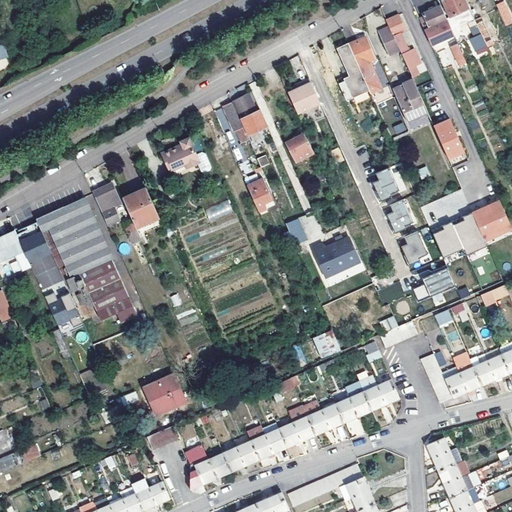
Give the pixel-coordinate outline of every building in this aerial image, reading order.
[(470,7),(466,0),(441,0),(450,17),(470,7)] [(469,0),(473,5),(478,3),(483,10),(489,7),(484,0),(469,0)] [(511,18),(504,1),(496,4),(505,23),(506,25),(511,22),(511,18)] [(454,35),(441,5),(433,9),(432,6),(429,8),(430,10),(423,14),(424,17),(419,19),(431,45),(454,35)] [(401,52),(414,80),(420,77),(417,71),(422,69),(414,49),(408,51),(399,31),(405,29),(399,14),(387,19),(391,29),(401,52)] [(483,34),(490,30),(482,15),(476,19),(476,20),(483,33),(483,34)] [(483,33),(476,20),(470,23),(476,36),(483,33)] [(401,52),(391,29),(380,34),(389,57),(401,52)] [(358,42),(349,46),(369,90),(370,94),(381,89),(370,62),(375,59),(365,37),(357,40),(358,42)] [(458,43),(451,46),(457,60),(464,57),(459,45),(458,43)] [(349,77),(338,82),(346,100),(369,90),(349,46),(349,45),(337,50),(349,77)] [(4,46),(0,46),(0,61),(8,58),(4,46)] [(442,67),(452,64),(447,49),(438,51),(442,67)] [(298,112),(320,102),(310,79),(300,83),(302,87),(298,89),(289,93),(298,112)] [(395,94),(402,109),(423,100),(415,82),(406,85),(407,88),(395,94)] [(374,92),(376,102),(392,98),(389,89),(374,92)] [(267,126),(260,109),(257,111),(248,91),(232,98),(238,113),(239,112),(249,134),(267,126)] [(242,143),(249,140),(231,99),(229,100),(222,103),(233,129),(235,128),(242,143)] [(224,131),(214,110),(200,116),(209,135),(215,133),(217,135),(224,131)] [(434,125),(449,159),(465,151),(450,118),(434,125)] [(396,134),(406,129),(403,122),(392,127),(396,134)] [(239,164),(225,134),(219,137),(227,154),(224,155),(229,168),(239,164)] [(305,134),(286,143),(295,159),(313,150),(305,134)] [(197,155),(190,138),(181,142),(182,145),(163,154),(167,163),(169,162),(173,170),(185,164),(188,163),(190,167),(198,163),(201,162),(197,155)] [(201,162),(198,163),(199,166),(202,172),(204,173),(206,173),(210,171),(211,169),(212,166),(211,165),(206,153),(205,152),(203,152),(197,155),(201,162)] [(264,155),(257,158),(261,166),(267,163),(264,155)] [(417,170),(421,179),(430,175),(426,166),(417,170)] [(391,194),(399,190),(389,167),(376,173),(379,180),(373,183),(375,187),(376,187),(378,190),(375,191),(380,201),(392,196),(391,194)] [(112,183),(93,192),(108,225),(119,219),(113,206),(121,203),(112,183)] [(251,191),(257,205),(272,198),(266,184),(259,187),(255,189),(251,191)] [(123,198),(132,218),(136,227),(159,216),(146,188),(123,198)] [(85,197),(37,218),(38,221),(44,234),(49,231),(77,293),(83,290),(85,295),(77,298),(82,308),(88,305),(90,310),(94,308),(101,322),(116,316),(121,326),(138,318),(85,197)] [(405,226),(414,222),(404,199),(390,205),(393,212),(387,215),(389,219),(390,219),(392,222),(389,223),(394,233),(406,228),(405,226)] [(474,214),(485,240),(511,228),(511,227),(500,200),(483,207),(484,209),(474,214)] [(230,201),(205,207),(208,220),(233,214),(230,201)] [(300,218),(308,242),(323,236),(314,212),(300,218)] [(485,240),(474,214),(473,212),(431,231),(443,257),(463,248),(466,255),(488,246),(485,240)] [(162,224),(159,216),(136,227),(139,234),(162,224)] [(136,227),(132,218),(123,222),(131,238),(139,234),(136,227)] [(286,224),(295,245),(308,239),(298,218),(286,224)] [(15,231),(29,261),(51,251),(44,234),(38,221),(19,229),(15,231)] [(29,261),(15,231),(0,237),(0,261),(15,254),(23,271),(32,267),(29,261)] [(71,295),(77,293),(49,231),(44,234),(51,251),(70,292),(71,295)] [(419,257),(428,254),(418,231),(404,237),(407,244),(401,246),(403,251),(404,251),(406,254),(403,255),(408,265),(420,260),(419,257)] [(326,277),(363,261),(353,237),(345,241),(344,238),(339,241),(340,244),(327,249),(326,249),(324,244),(314,249),(321,266),(326,277)] [(0,268),(0,270),(2,277),(13,273),(10,265),(0,268)] [(442,294),(456,288),(446,265),(430,272),(431,274),(422,279),(424,284),(412,289),(418,302),(441,291),(442,294)] [(384,304),(405,295),(399,282),(378,291),(384,304)] [(504,284),(490,291),(493,297),(507,291),(504,284)] [(467,286),(458,290),(461,298),(470,294),(467,286)] [(3,289),(0,290),(0,313),(3,322),(15,316),(3,289)] [(484,304),(494,300),(493,297),(490,291),(480,295),(484,304)] [(74,327),(83,323),(78,310),(73,300),(71,295),(70,292),(61,296),(63,300),(49,306),(58,324),(70,319),(74,327)] [(170,297),(175,307),(182,303),(177,293),(170,297)] [(73,300),(78,310),(82,308),(77,298),(73,300)] [(462,321),(469,318),(462,303),(452,307),(454,314),(458,313),(462,321)] [(380,321),(385,331),(398,326),(393,315),(380,321)] [(405,323),(411,336),(418,333),(412,320),(405,323)] [(405,323),(399,326),(404,339),(411,336),(405,323)] [(392,329),(398,342),(404,339),(399,326),(392,329)] [(65,360),(72,357),(60,329),(52,332),(65,360)] [(331,329),(312,338),(322,359),(341,350),(331,329)] [(392,329),(386,332),(392,345),(398,342),(392,329)] [(379,334),(385,348),(392,345),(386,332),(379,334)] [(368,354),(379,349),(375,341),(365,346),(368,354)] [(511,341),(499,347),(502,354),(511,349),(511,341)] [(499,347),(484,353),(487,360),(502,354),(499,347)] [(371,361),(382,356),(379,350),(379,349),(368,354),(371,361)] [(511,349),(502,354),(510,373),(511,371),(511,349)] [(427,356),(433,369),(440,365),(434,352),(427,356)] [(470,359),(473,367),(481,386),(495,379),(487,360),(484,353),(470,359)] [(487,360),(495,379),(510,373),(502,354),(487,360)] [(426,371),(433,369),(427,356),(421,358),(426,371)] [(321,371),(335,364),(333,360),(319,366),(321,371)] [(440,365),(433,369),(426,371),(429,378),(443,372),(442,372),(440,365)] [(443,372),(445,378),(448,385),(451,391),(454,398),(468,392),(459,373),(456,366),(442,372),(443,372)] [(459,373),(468,392),(481,386),(473,367),(459,373)] [(92,369),(80,374),(88,394),(100,390),(92,369)] [(443,372),(429,378),(432,384),(445,378),(443,372)] [(358,381),(359,381),(371,410),(386,404),(377,385),(373,374),(358,381)] [(161,412),(186,401),(175,377),(150,388),(161,412)] [(295,388),(290,378),(276,384),(279,391),(281,394),(295,388)] [(445,378),(432,384),(435,390),(448,385),(445,378)] [(377,385),(386,404),(399,398),(392,379),(377,385)] [(349,397),(358,416),(371,410),(359,381),(345,387),(349,397)] [(448,385),(435,390),(438,397),(451,391),(448,385)] [(124,407),(139,400),(135,390),(120,398),(124,407)] [(283,400),(281,394),(279,391),(273,394),(276,403),(283,400)] [(451,391),(438,397),(441,403),(444,402),(454,398),(451,391)] [(349,397),(335,403),(344,422),(358,416),(349,397)] [(303,406),(315,435),(330,428),(321,409),(317,399),(303,406)] [(335,403),(321,409),(330,428),(334,427),(344,422),(335,403)] [(118,406),(102,413),(106,423),(122,415),(118,406)] [(289,412),(293,422),(301,441),(305,439),(315,435),(303,406),(289,412)] [(205,422),(202,416),(194,419),(197,426),(205,422)] [(358,418),(345,424),(351,438),(365,432),(358,418)] [(279,428),(287,447),(298,442),(301,441),(293,422),(279,428)] [(165,428),(171,441),(178,438),(172,425),(165,428)] [(250,440),(259,459),(274,453),(265,434),(262,427),(248,433),(250,440)] [(165,428),(159,431),(165,443),(171,441),(165,428)] [(279,428),(265,434),(274,453),(287,447),(279,428)] [(153,433),(159,446),(165,443),(159,431),(153,433)] [(153,433),(147,436),(153,449),(159,446),(153,433)] [(433,458),(450,450),(445,438),(428,445),(433,458)] [(250,440),(236,446),(245,466),(248,464),(259,459),(250,440)] [(287,448),(290,458),(305,453),(302,444),(287,448)] [(188,451),(194,465),(203,484),(213,479),(217,478),(208,458),(202,445),(188,451)] [(222,452),(231,472),(242,467),(245,466),(236,446),(222,452)] [(0,472),(26,461),(20,448),(0,456),(0,472)] [(450,450),(456,464),(462,461),(456,448),(450,450)] [(456,464),(450,450),(433,458),(439,471),(456,464)] [(498,454),(501,460),(509,456),(506,450),(498,454)] [(188,451),(184,453),(189,464),(189,488),(190,489),(203,484),(194,465),(188,451)] [(222,452),(208,458),(217,478),(221,476),(231,472),(222,452)] [(137,463),(133,454),(126,457),(130,466),(137,463)] [(102,462),(110,471),(118,464),(110,455),(102,462)] [(511,464),(511,463),(509,456),(501,460),(504,468),(511,464)] [(350,466),(356,479),(363,477),(357,463),(350,466)] [(462,477),(456,464),(439,471),(443,479),(445,484),(462,477)] [(344,468),(350,482),(356,479),(350,466),(344,468)] [(338,471),(344,485),(350,482),(344,468),(338,471)] [(331,474),(337,488),(339,487),(344,485),(338,471),(331,474)] [(325,477),(331,491),(337,488),(331,474),(325,477)] [(462,477),(467,490),(474,487),(468,474),(462,477)] [(319,479),(325,493),(331,491),(325,477),(319,479)] [(352,497),(368,490),(370,489),(367,483),(366,483),(363,477),(356,479),(350,482),(344,485),(339,487),(345,500),(352,497)] [(467,490),(462,477),(445,484),(451,497),(467,490)] [(312,483),(318,496),(325,493),(319,479),(312,483)] [(135,493),(142,510),(153,506),(156,504),(148,488),(144,489),(141,482),(132,486),(135,493)] [(161,482),(148,488),(156,504),(169,499),(161,482)] [(306,485),(312,499),(318,496),(312,483),(306,485)] [(300,488),(306,502),(312,499),(306,485),(300,488)] [(132,486),(119,492),(122,499),(135,493),(132,486)] [(467,490),(473,503),(480,500),(474,487),(467,490)] [(293,491),(299,504),(306,502),(300,488),(293,491)] [(51,501),(58,498),(54,489),(47,492),(51,501)] [(374,503),(368,490),(352,497),(358,510),(374,503)] [(473,503),(467,490),(451,497),(454,505),(453,505),(455,511),(456,510),(473,503)] [(293,491),(287,494),(293,507),(299,504),(293,491)] [(268,497),(274,511),(280,511),(289,508),(283,495),(282,492),(272,496),(268,497)] [(135,493),(122,499),(127,511),(137,511),(142,510),(135,493)] [(265,499),(255,503),(259,511),(274,511),(268,497),(265,499)] [(109,505),(106,498),(93,503),(96,510),(109,505)] [(109,505),(111,511),(127,511),(122,499),(109,505)] [(473,503),(477,511),(484,511),(480,500),(473,503)] [(92,511),(96,510),(93,503),(79,510),(80,511),(92,511)] [(242,509),(243,511),(259,511),(255,503),(242,509)] [(378,511),(374,503),(358,510),(358,511),(378,511)] [(477,511),(473,503),(456,510),(457,511),(477,511)]
